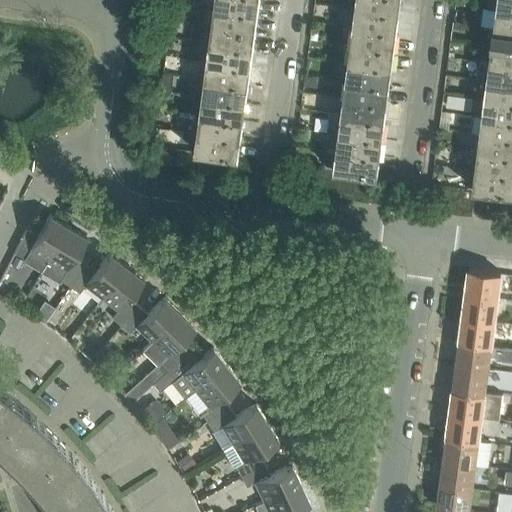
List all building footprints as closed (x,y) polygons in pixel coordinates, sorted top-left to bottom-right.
[(259,11),(260,0),(216,0),(216,5),(259,11)] [(400,12),(401,0),(358,0),(358,6),(400,12)] [(511,0),(487,0),(487,5),(498,7),(511,8),(511,0)] [(257,29),(259,11),(216,5),(214,24),(257,29)] [(398,30),(400,12),(358,6),(355,24),(398,30)] [(511,26),(511,8),(498,7),(496,25),(511,26)] [(172,24),(170,36),(181,37),(183,25),(172,24)] [(254,47),(257,29),(214,24),(211,42),(254,47)] [(396,48),(398,30),(355,24),(353,42),(396,48)] [(511,45),(511,26),(496,25),(494,43),(511,45)] [(252,65),(254,47),(211,42),(209,60),(252,65)] [(393,66),(396,48),(353,42),(351,60),(393,66)] [(511,63),(511,45),(494,43),(491,61),(511,63)] [(511,63),(491,61),(480,59),(478,78),(489,79),(511,81),(511,63)] [(249,83),(252,65),(209,60),(207,78),(249,83)] [(391,84),(393,66),(351,60),(348,78),(391,84)] [(247,101),(249,83),(207,78),(204,96),(247,101)] [(388,102),(391,84),(348,78),(346,96),(388,102)] [(511,100),(511,81),(489,79),(486,97),(511,100)] [(245,120),(247,101),(204,96),(202,114),(245,120)] [(386,120),(388,102),(346,96),(343,114),(386,120)] [(511,118),(511,100),(486,97),(484,115),(511,118)] [(242,138),(245,120),(202,114),(199,132),(242,138)] [(383,138),(386,120),(343,114),(341,132),(383,138)] [(511,136),(511,118),(484,115),(482,133),(511,136)] [(240,154),(242,138),(199,132),(197,149),(196,149),(196,150),(241,156),(241,155),(240,154)] [(381,156),(383,138),(341,132),(338,150),(381,156)] [(511,155),(511,136),(482,133),(479,151),(511,155)] [(327,149),(326,162),(337,164),(336,167),(335,167),(335,168),(345,170),(352,171),(379,174),(380,173),(379,173),(381,156),(338,150),(327,149)] [(511,173),(511,155),(479,151),(477,169),(511,173)] [(511,173),(477,169),(475,186),(473,185),(473,187),(479,187),(500,190),(511,191),(511,173)] [(500,197),(500,190),(479,187),(478,194),(500,197)] [(27,227),(14,251),(26,256),(24,259),(42,269),(48,259),(47,259),(69,224),(50,213),(38,233),(27,227)] [(70,284),(85,262),(75,255),(87,235),(69,224),(47,259),(48,259),(42,269),(60,280),(61,278),(70,284)] [(102,296),(127,264),(110,251),(95,270),(85,262),(70,284),(80,291),(86,283),(102,296)] [(143,277),(127,264),(102,296),(118,309),(112,316),(121,323),(138,304),(129,295),(143,277)] [(499,296),(502,271),(470,267),(466,291),(499,296)] [(496,319),(499,296),(466,291),(463,315),(496,319)] [(151,339),(180,310),(165,295),(148,313),(138,304),(121,323),(130,331),(136,325),(151,339)] [(179,342),(185,336),(195,325),(180,310),(151,339),(143,348),(158,362),(160,360),(167,369),(187,351),(179,342)] [(493,343),(496,319),(463,315),(460,339),(493,343)] [(460,339),(457,363),(489,367),(491,353),(497,354),(496,357),(511,359),(511,345),(493,343),(460,339)] [(195,361),(187,351),(167,369),(175,378),(171,382),(184,397),(195,388),(227,363),(214,346),(195,361)] [(240,379),(227,363),(195,388),(208,404),(201,410),(207,419),(229,404),(222,394),(240,379)] [(486,391),(486,390),(489,367),(457,363),(454,386),(486,391)] [(33,413),(7,391),(0,386),(0,452),(4,455),(31,486),(41,494),(53,511),(115,511),(114,509),(88,471),(55,434),(33,413)] [(500,417),(504,393),(504,392),(486,390),(486,391),(454,386),(450,410),(484,415),(500,417)] [(233,442),(267,420),(256,402),(236,415),(229,404),(207,419),(214,429),(222,424),(233,442)] [(480,438),(484,415),(450,410),(447,434),(480,438)] [(279,439),(267,420),(233,442),(223,448),(234,465),(236,464),(241,474),(264,462),(258,451),(279,439)] [(492,440),(480,438),(447,434),(444,458),(477,462),(489,464),(492,440)] [(188,451),(177,458),(185,469),(195,462),(188,451)] [(474,486),(477,462),(444,458),(441,482),(474,486)] [(264,499),(301,482),(292,463),(271,472),(264,462),(241,474),(247,485),(255,481),(264,499)] [(264,499),(256,503),(259,511),(287,511),(288,511),(310,502),(301,482),(264,499)] [(471,510),(474,486),(441,482),(437,506),(444,507),(457,509),(469,510),(471,510)]
